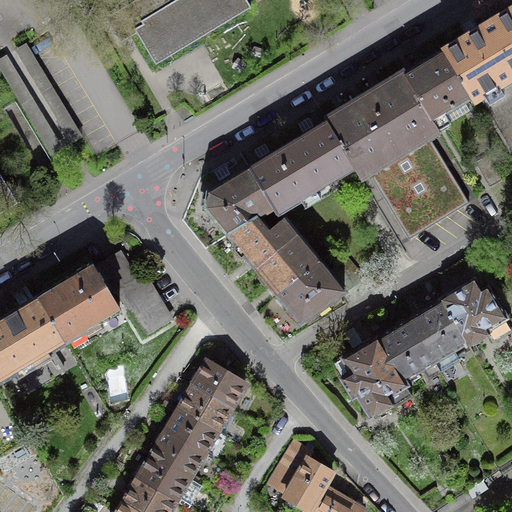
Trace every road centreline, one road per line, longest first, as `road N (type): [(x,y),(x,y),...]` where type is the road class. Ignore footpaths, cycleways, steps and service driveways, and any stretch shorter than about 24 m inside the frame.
road 1 (residential): [(132,187),(443,0)]
road 2 (residential): [(220,301),(67,511)]
road 3 (residential): [(0,266),(132,187)]
road 4 (residential): [(303,400),(404,511)]
road 5 (residential): [(132,187),(220,301)]
road 6 (residential): [(220,301),(303,400)]
road 7 (residential): [(245,511),(245,493),(303,400)]
